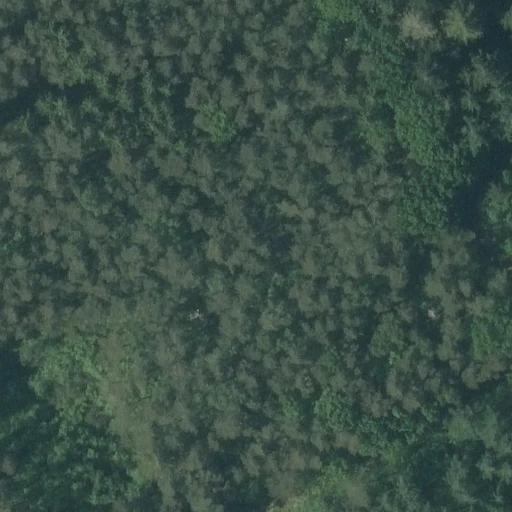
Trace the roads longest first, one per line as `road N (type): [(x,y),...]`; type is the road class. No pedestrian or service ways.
road 1 (track): [(346,0),(511,281)]
road 2 (track): [(511,358),(282,511)]
road 3 (track): [(511,226),(375,0)]
